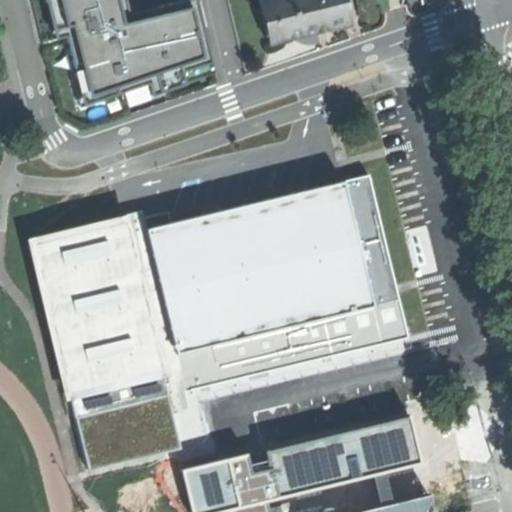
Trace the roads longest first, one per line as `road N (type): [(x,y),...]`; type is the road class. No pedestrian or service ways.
road 1 (residential): [(14,0),(48,136),(65,157),(480,16)]
road 2 (residential): [(480,16),(511,137)]
